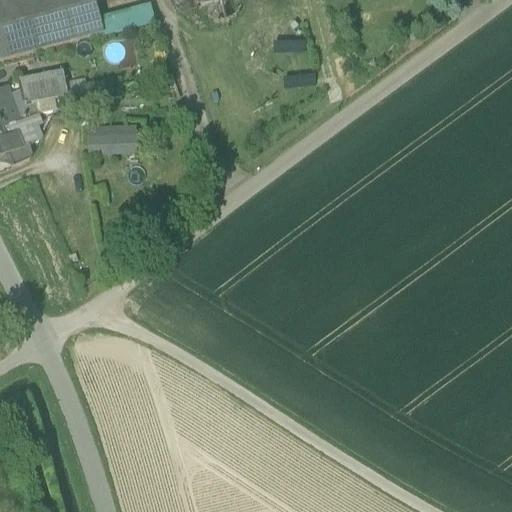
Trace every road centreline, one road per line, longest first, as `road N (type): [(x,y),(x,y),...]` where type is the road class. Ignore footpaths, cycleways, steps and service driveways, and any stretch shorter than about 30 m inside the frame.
road 1 (residential): [(507,0),(33,347)]
road 2 (track): [(75,319),(143,345),(422,511)]
road 3 (unclassified): [(33,347),(73,418),(103,511)]
